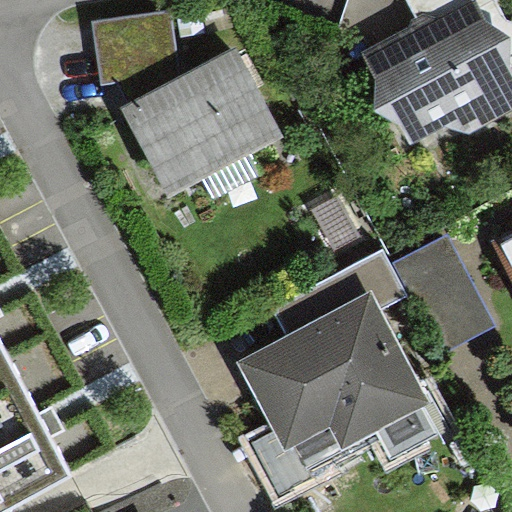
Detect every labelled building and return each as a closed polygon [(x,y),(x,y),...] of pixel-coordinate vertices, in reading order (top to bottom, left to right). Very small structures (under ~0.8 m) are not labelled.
[(356,58),(362,54),(377,82),(376,110),(398,124),(409,145),(447,126),(471,133),(511,113),(511,21),(507,20),(497,0),(349,0),(340,27),(356,58)] [(99,86),(113,84),(169,194),(284,137),(239,48),(178,78),(171,15),(93,24),(99,86)] [(511,226),(489,239),(511,281),(511,226)] [(494,325),(447,235),(397,261),(444,351),(494,325)] [(291,337),(237,366),(268,425),(241,439),(278,507),(339,475),(329,458),(373,435),(387,462),(438,435),(424,408),(436,402),(387,310),(408,298),(383,251),(275,308),(291,337)] [(0,511),(70,474),(0,344),(0,511)]
